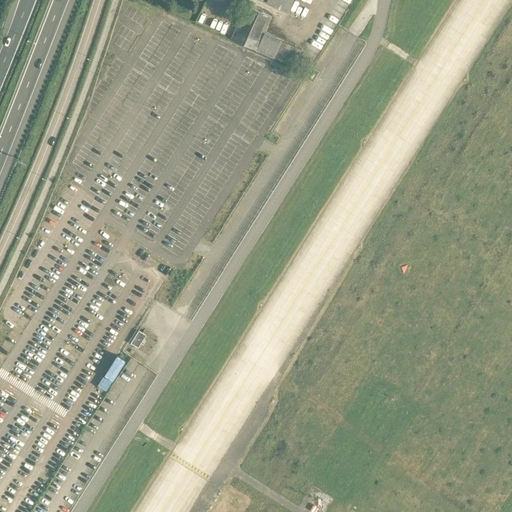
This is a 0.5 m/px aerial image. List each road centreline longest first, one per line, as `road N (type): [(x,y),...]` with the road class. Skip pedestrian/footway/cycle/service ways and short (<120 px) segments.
road 1 (tertiary): [(0,251),(99,0)]
road 2 (motorway): [(0,155),(61,0)]
